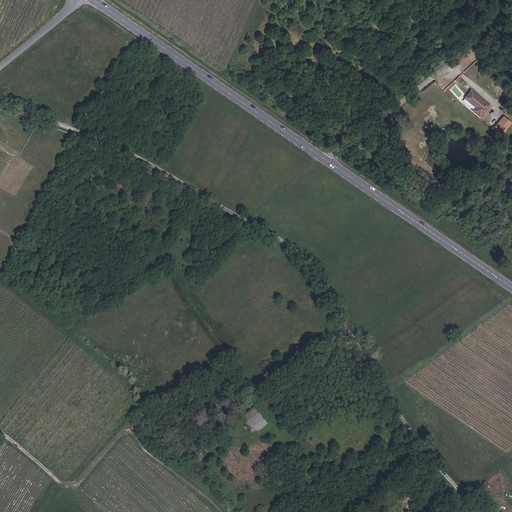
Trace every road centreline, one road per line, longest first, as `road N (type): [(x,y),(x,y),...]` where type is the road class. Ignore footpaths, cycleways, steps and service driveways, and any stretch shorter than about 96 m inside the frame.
road 1 (residential): [(488,511),(403,422),(317,267),(134,153),(0,101)]
road 2 (primary): [(511,287),(94,0)]
